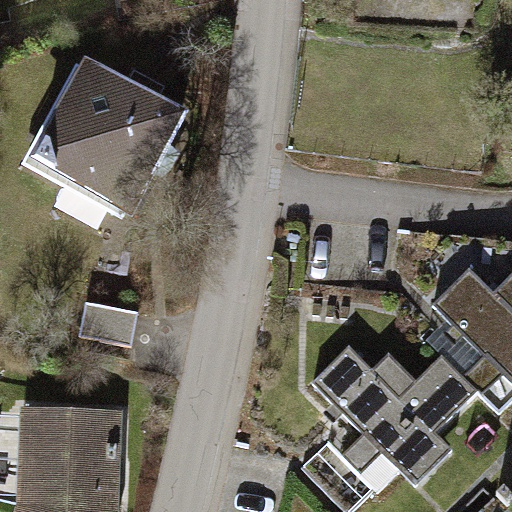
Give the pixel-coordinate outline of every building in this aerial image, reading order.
[(87,68),(36,162),(129,212),(180,119),(87,68)] [(470,270),(433,307),(484,357),(463,379),(478,394),(499,416),(511,403),(511,276),(494,294),(470,270)] [(136,312),(84,304),(78,338),(130,346),(136,312)] [(350,348),(313,385),(363,435),(342,456),(378,493),(400,472),(416,489),(453,453),(436,436),(478,394),(463,379),(442,358),(416,383),(388,356),(373,371),(350,348)] [(115,511),(119,414),(26,411),(22,506),(20,511),(115,511)]
